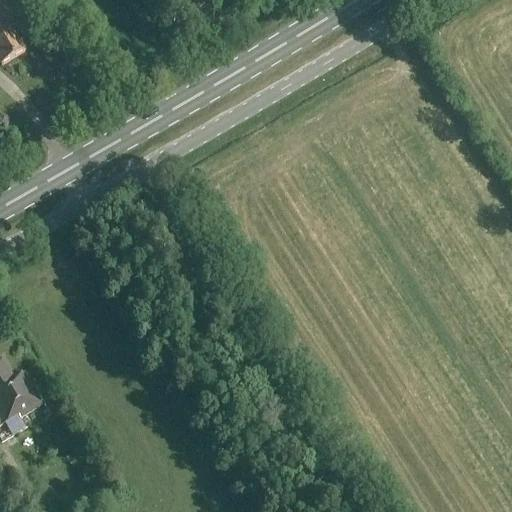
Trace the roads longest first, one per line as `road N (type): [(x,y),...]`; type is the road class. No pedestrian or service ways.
road 1 (unclassified): [(87,202),(428,0)]
road 2 (primary): [(68,169),(355,0)]
